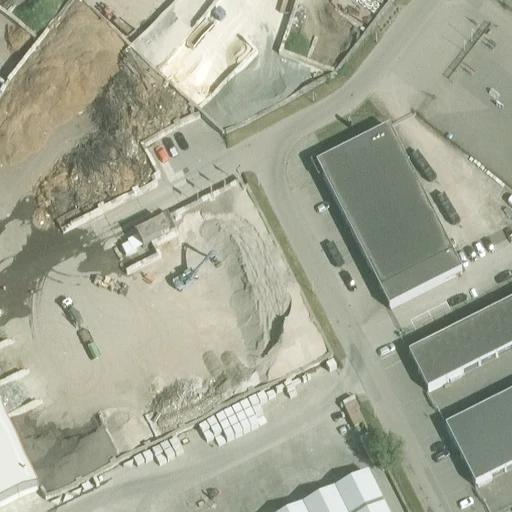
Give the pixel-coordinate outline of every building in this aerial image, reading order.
[(0,100),(22,72),(3,58),(0,62),(0,100)] [(389,130),(327,162),(322,178),(389,311),(462,275),(389,130)] [(168,227),(141,239),(148,253),(174,241),(168,227)] [(511,304),(408,356),(427,394),(511,351),(511,304)] [(511,396),(445,430),(475,489),(511,469),(511,396)] [(0,509),(38,491),(0,414),(0,509)]
